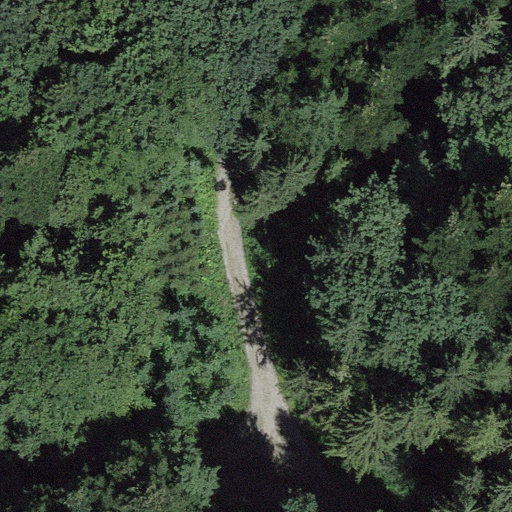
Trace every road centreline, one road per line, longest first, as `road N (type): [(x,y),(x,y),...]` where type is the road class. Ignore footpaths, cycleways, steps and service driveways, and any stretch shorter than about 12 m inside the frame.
road 1 (track): [(354,511),(331,501),(280,424),(229,213),(231,152),(271,0)]
road 2 (track): [(0,419),(246,491),(331,501)]
